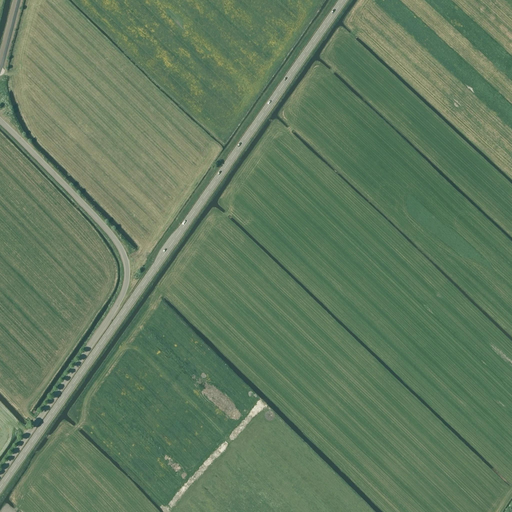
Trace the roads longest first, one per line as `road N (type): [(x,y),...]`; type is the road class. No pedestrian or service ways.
road 1 (primary): [(0,487),(344,0)]
road 2 (unclassified): [(0,475),(114,311),(128,274),(115,238),(0,120)]
